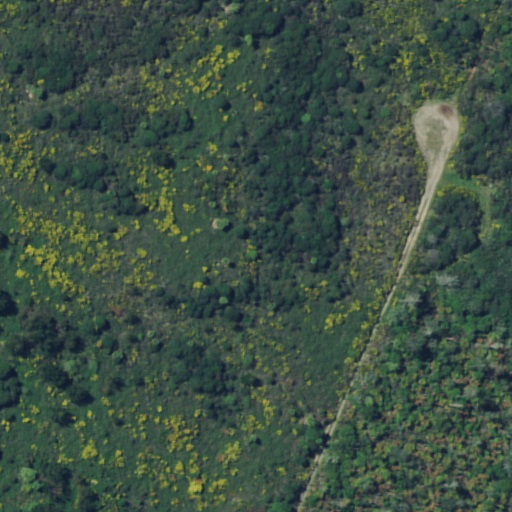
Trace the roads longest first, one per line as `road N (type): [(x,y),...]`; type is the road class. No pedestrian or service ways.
road 1 (track): [(446,107),(443,159),(296,511)]
road 2 (track): [(394,275),(445,255),(480,229),(488,205),(484,180),(470,166),(443,159)]
